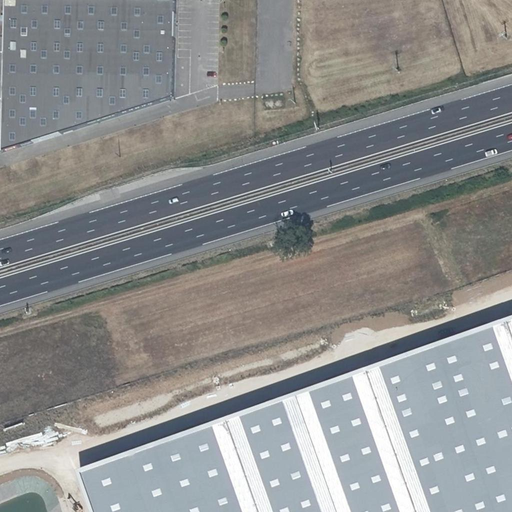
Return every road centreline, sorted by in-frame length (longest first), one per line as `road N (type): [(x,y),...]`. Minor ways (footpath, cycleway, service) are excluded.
road 1 (motorway): [(0,290),(511,134)]
road 2 (motorway): [(511,97),(0,251)]
road 3 (track): [(0,336),(511,186)]
